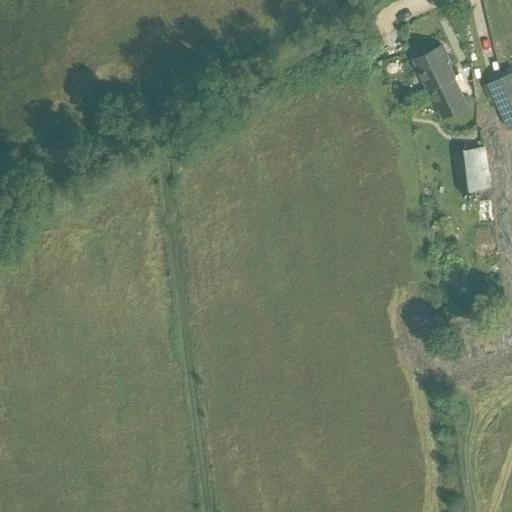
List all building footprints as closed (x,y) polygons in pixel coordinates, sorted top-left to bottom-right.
[(426,15),(448,4),(445,0),(433,0),(421,6),(426,15)] [(440,46),(413,59),(427,89),(428,88),(430,92),(433,90),(452,82),(455,81),(453,76),(454,76),(449,64),(451,63),(443,46),(441,47),(440,46)] [(511,76),(488,88),(507,128),(511,125),(511,76)] [(433,90),(430,92),(442,117),(467,106),(455,81),(452,82),(433,90)] [(488,188),(482,145),(455,149),(461,191),(488,188)]
